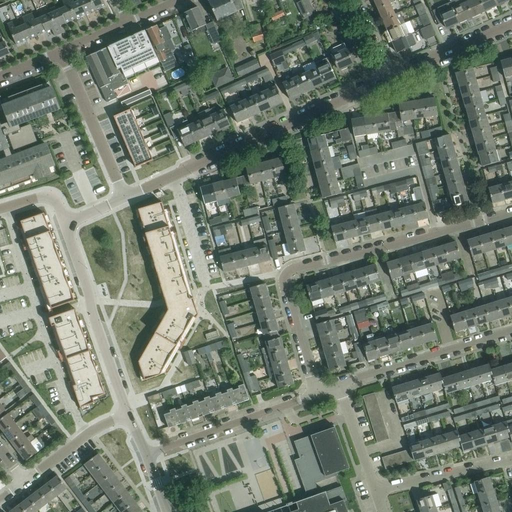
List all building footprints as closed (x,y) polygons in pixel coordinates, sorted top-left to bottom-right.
[(95,10),(90,0),(79,0),(79,1),(85,14),(95,10)] [(90,0),(95,10),(105,6),(102,0),(90,0)] [(211,0),(208,1),(217,21),(243,9),(240,0),(211,0)] [(302,0),(298,2),(305,19),(313,16),(311,11),(312,10),(307,0),(302,0)] [(395,1),(394,0),(373,0),(377,9),(389,3),(395,1)] [(484,11),(479,0),(470,0),(465,2),(472,17),(471,16),(477,13),(478,14),(484,11)] [(497,5),(494,0),(479,0),(484,11),(485,11),(484,10),(490,7),(491,8),(497,5)] [(73,1),(68,3),(75,19),(85,14),(79,1),(74,3),(73,1)] [(472,17),(465,2),(452,8),(459,23),(459,21),(465,19),(465,20),(472,17)] [(68,3),(64,5),(65,7),(60,9),(59,6),(58,7),(66,23),(75,19),(68,3)] [(394,14),(389,3),(377,9),(382,20),(394,14)] [(57,30),(61,28),(60,25),(66,23),(58,7),(48,11),(57,30)] [(184,13),(192,31),(206,25),(197,7),(184,13)] [(345,17),(341,7),(330,11),(335,21),(345,17)] [(459,23),(452,8),(440,14),(437,8),(432,10),(438,24),(443,22),(446,28),(447,28),(446,27),(452,24),(453,26),(459,23)] [(52,32),(57,30),(48,11),(39,15),(46,32),(51,29),(52,32)] [(271,16),(273,21),(284,16),(282,11),(271,16)] [(400,12),(394,14),(382,20),(387,31),(404,23),(400,12)] [(422,23),(424,27),(425,27),(430,24),(429,20),(426,14),(419,17),(422,23)] [(34,18),(29,20),(36,36),(46,32),(39,15),(38,15),(40,18),(35,20),(34,18)] [(29,20),(24,22),(25,24),(20,27),(26,40),(36,36),(29,20)] [(409,34),(404,23),(387,31),(391,42),(404,36),(409,34)] [(249,28),(254,42),(264,39),(260,24),(249,28)] [(435,36),(430,24),(425,27),(430,38),(435,36)] [(146,30),(150,39),(153,47),(154,47),(160,61),(159,62),(164,72),(175,67),(170,57),(168,53),(167,54),(166,52),(164,53),(160,44),(164,42),(156,25),(146,30)] [(14,26),(9,29),(16,45),(26,40),(20,27),(15,29),(14,26)] [(214,26),(207,29),(213,45),(221,41),(214,26)] [(343,31),(349,46),(356,43),(351,32),(352,31),(350,28),(343,31)] [(145,31),(107,47),(109,52),(114,63),(117,70),(121,68),(123,72),(123,73),(157,58),(145,31)] [(1,36),(0,33),(0,57),(9,54),(1,36)] [(409,47),(404,36),(391,42),(396,53),(409,47)] [(295,50),(306,45),(304,40),(292,45),(295,50)] [(189,44),(184,47),(186,53),(192,51),(189,44)] [(283,55),(295,50),(292,45),(281,50),(283,55)] [(107,47),(86,57),(96,80),(100,88),(107,102),(117,98),(114,90),(128,84),(125,79),(123,73),(123,72),(119,74),(117,70),(114,63),(109,52),(107,47)] [(332,55),(338,70),(340,69),(341,70),(347,68),(346,66),(353,63),(350,56),(353,54),(350,48),(347,49),(346,49),(332,55)] [(284,57),(283,55),(281,50),(269,55),(273,62),(284,57)] [(194,58),(187,62),(192,72),(199,68),(194,58)] [(326,58),(315,64),(317,68),(323,83),(327,81),(327,82),(335,79),(328,63),(326,58)] [(511,75),(511,58),(500,61),(504,78),(511,75)] [(489,69),(491,75),(497,74),(496,67),(489,69)] [(267,68),(256,73),(258,78),(262,76),(265,83),(273,79),(270,73),(267,68)] [(305,73),(303,68),(292,74),(293,78),(294,78),(301,93),(304,91),(305,92),(312,89),(312,88),(305,73)] [(323,83),(317,68),(305,73),(312,88),(316,86),(316,87),(324,84),(323,83)] [(472,68),(464,70),(455,73),(458,85),(475,80),(472,68)] [(227,70),(211,77),(215,86),(231,79),(227,70)] [(258,78),(256,73),(245,78),(247,83),(251,81),(252,84),(257,81),(258,85),(260,84),(258,78)] [(499,80),(497,74),(491,75),(493,82),(499,80)] [(195,78),(184,84),(186,88),(197,83),(195,78)] [(235,88),(247,83),(245,78),(233,83),(237,91),(235,88)] [(301,94),(301,93),(294,78),(293,78),(282,83),(289,99),(293,97),(301,94)] [(479,92),(475,80),(458,85),(462,96),(479,92)] [(237,91),(233,83),(221,89),(224,94),(228,92),(230,95),(233,93),(237,91)] [(175,93),(186,88),(184,84),(173,89),(175,93)] [(19,125),(44,115),(53,112),(58,110),(49,86),(43,88),(42,85),(8,98),(9,101),(3,103),(8,117),(0,120),(0,149),(3,148),(7,158),(0,160),(0,191),(49,173),(48,170),(54,168),(45,144),(37,147),(22,152),(20,147),(36,142),(30,126),(20,130),(19,125)] [(276,86),(264,91),(271,106),(275,105),(275,106),(283,102),(276,86)] [(163,99),(175,93),(173,89),(161,94),(163,99)] [(496,92),(498,99),(504,97),(502,90),(496,92)] [(271,106),(264,91),(253,96),(260,112),(263,110),(264,111),(271,107),(271,106)] [(217,96),(215,92),(203,97),(206,102),(217,96)] [(482,103),(479,92),(462,96),(465,108),(482,103)] [(260,112),(253,96),(241,101),(248,117),(252,115),(252,116),(260,112)] [(506,104),(504,97),(498,99),(500,105),(506,104)] [(434,98),(422,100),(425,117),(437,115),(434,98)] [(425,117),(422,100),(410,102),(413,119),(425,117)] [(248,117),(241,101),(229,107),(237,123),(237,122),(240,120),(241,121),(249,117),(248,117)] [(413,119),(410,102),(398,104),(399,112),(393,113),(395,122),(396,127),(403,126),(402,121),(413,119)] [(485,115),(482,103),(465,108),(468,120),(485,115)] [(219,131),(218,130),(212,115),(209,108),(197,114),(200,120),(207,135),(211,133),(211,134),(219,131)] [(131,109),(114,117),(118,127),(136,120),(131,109)] [(223,110),(212,115),(218,130),(222,128),(223,129),(230,126),(223,110)] [(395,122),(393,113),(375,115),(378,133),(390,131),(389,123),(395,122)] [(502,115),(504,122),(511,120),(509,114),(502,115)] [(378,133),(375,115),(363,117),(366,135),(378,133)] [(489,126),(485,115),(468,120),(472,131),(489,126)] [(196,140),(189,125),(177,130),(176,126),(172,117),(165,120),(169,129),(170,129),(174,139),(180,136),(184,146),(185,146),(184,145),(188,144),(188,145),(196,141),(196,140)] [(366,135),(363,117),(351,119),(354,137),(366,135)] [(136,120),(118,127),(122,137),(140,130),(136,120)] [(207,135),(200,120),(189,125),(196,140),(199,139),(200,139),(208,136),(207,135)] [(492,138),(489,126),(472,131),(475,143),(492,138)] [(338,131),(341,142),(351,139),(348,128),(338,131)] [(434,128),(427,130),(429,137),(436,135),(434,128)] [(140,130),(122,137),(127,147),(144,140),(140,130)] [(429,137),(427,130),(420,132),(415,133),(417,140),(429,137)] [(307,139),(310,151),(327,146),(324,134),(307,139)] [(449,134),(434,138),(438,150),(452,146),(450,138),(450,139),(449,135),(449,134)] [(495,150),(492,138),(475,143),(478,155),(495,150)] [(405,139),(398,141),(400,148),(406,146),(405,139)] [(144,140),(127,147),(131,157),(148,149),(144,140)] [(400,148),(398,141),(391,143),(393,149),(400,148)] [(415,144),(418,156),(423,155),(423,154),(429,153),(426,141),(415,144)] [(346,147),(348,153),(354,152),(353,145),(346,147)] [(370,155),(368,149),(368,145),(361,146),(362,150),(358,152),(359,158),(370,155)] [(368,145),(368,149),(370,155),(377,153),(375,147),(369,149),(368,145)] [(330,158),(327,146),(310,151),(313,163),(330,158)] [(453,147),(452,146),(438,150),(441,162),(456,158),(454,150),(453,150),(452,147),(453,147)] [(148,149),(131,157),(135,167),(153,160),(148,149)] [(498,162),(495,150),(478,155),(482,166),(498,162)] [(356,158),(354,152),(348,153),(350,160),(356,158)] [(423,155),(418,156),(421,167),(431,165),(429,158),(425,159),(423,155)] [(281,158),(269,161),(273,178),(285,175),(281,158)] [(333,170),(330,158),(313,163),(316,174),(333,170)] [(456,158),(441,162),(444,173),(459,169),(457,162),(456,162),(455,158),(456,158)] [(273,178),(269,161),(257,164),(262,181),(273,178)] [(262,181),(257,164),(245,167),(247,175),(241,176),(244,185),(262,181)] [(341,169),(344,180),(354,177),(361,175),(358,164),(341,169)] [(431,165),(421,167),(425,179),(434,176),(431,165)] [(459,170),(459,169),(444,173),(447,185),(462,181),(460,173),(459,173),(458,170),(459,170)] [(336,182),(333,170),(316,174),(319,186),(336,182)] [(363,182),(361,175),(354,177),(356,184),(363,182)] [(244,185),(241,176),(223,181),(228,198),(240,195),(238,187),(244,185)] [(437,188),(434,176),(425,179),(428,190),(437,188)] [(408,190),(407,185),(405,180),(394,183),(396,193),(408,190)] [(228,198),(223,181),(212,184),(216,201),(228,198)] [(462,181),(447,185),(450,197),(465,192),(463,185),(462,185),(461,181),(462,181)] [(340,194),(336,182),(319,186),(323,198),(340,194)] [(511,197),(511,185),(511,182),(500,185),(504,200),(504,199),(507,198),(508,199),(511,197)] [(396,193),(394,183),(382,186),(383,191),(390,189),(391,194),(396,193)] [(216,201),(212,184),(200,187),(204,204),(216,201)] [(504,200),(500,185),(488,188),(492,203),(493,203),(492,202),(496,201),(496,202),(504,200)] [(377,193),(383,191),(382,186),(375,188),(371,189),(375,205),(380,203),(377,193)] [(424,203),(420,187),(413,189),(417,205),(412,206),(416,221),(417,221),(416,220),(420,219),(420,220),(428,218),(424,203)] [(439,193),(437,188),(428,190),(431,202),(439,200),(436,200),(434,194),(439,193)] [(360,197),(359,192),(352,194),(355,207),(362,205),(361,202),(360,197)] [(465,193),(465,192),(450,197),(454,208),(469,204),(466,196),(466,197),(465,193)] [(278,197),(280,204),(287,202),(285,196),(278,197)] [(343,196),(336,198),(337,203),(339,208),(345,206),(344,201),(343,196)] [(272,199),(273,206),(280,204),(278,197),(272,199)] [(442,211),(439,200),(431,202),(434,214),(442,211)] [(162,202),(138,209),(165,301),(168,310),(138,362),(145,380),(159,375),(193,317),(196,319),(198,315),(193,298),(192,293),(183,264),(180,264),(163,205),(162,202)] [(296,216),(294,208),(293,208),(292,205),(293,204),(278,208),(281,220),(296,216)] [(416,221),(412,206),(401,209),(405,224),(405,223),(408,222),(408,223),(416,221)] [(256,207),(250,208),(251,215),(258,213),(256,207)] [(251,215),(250,208),(243,210),(245,217),(251,215)] [(405,224),(401,209),(389,212),(393,227),(393,226),(397,225),(397,226),(405,224)] [(393,227),(389,212),(377,215),(381,230),(382,230),(381,229),(385,228),(385,229),(393,227)] [(44,213),(21,221),(43,285),(38,287),(46,311),(75,301),(44,213)] [(227,214),(220,216),(222,223),(228,221),(227,214)] [(381,230),(377,215),(366,218),(370,233),(370,232),(373,231),(373,232),(381,230)] [(222,223),(220,216),(213,218),(215,224),(222,223)] [(259,216),(247,219),(249,224),(261,221),(259,216)] [(299,227),(297,220),(296,220),(295,216),(296,216),(281,220),(284,231),(299,227)] [(370,233),(366,218),(354,221),(358,236),(358,235),(362,234),(362,235),(370,233)] [(358,236),(354,221),(342,224),(346,239),(347,239),(346,238),(350,237),(350,238),(358,236)] [(231,223),(224,225),(225,230),(228,242),(236,240),(233,228),(232,228),(231,223)] [(346,239),(342,224),(331,227),(334,242),(335,242),(335,241),(338,240),(339,241),(346,239)] [(228,242),(225,230),(224,225),(212,228),(215,237),(224,235),(227,243),(228,242)] [(511,243),(511,226),(502,230),(506,246),(511,243)] [(302,239),(300,231),(299,232),(298,228),(299,228),(299,227),(284,231),(287,243),(302,239)] [(4,229),(0,230),(0,247),(8,245),(4,229)] [(506,246),(502,230),(490,233),(495,249),(506,246)] [(495,249),(490,233),(478,237),(483,253),(495,249)] [(483,253),(478,237),(467,241),(471,256),(483,253)] [(253,242),(254,248),(258,263),(259,263),(258,262),(262,261),(262,262),(270,260),(269,254),(266,238),(253,242)] [(305,251),(303,243),(302,243),(301,240),(302,239),(287,243),(290,255),(305,251)] [(456,242),(444,245),(449,261),(460,257),(456,242)] [(449,261),(444,245),(433,249),(437,264),(449,261)] [(235,269),(231,254),(232,254),(230,248),(218,251),(223,272),(224,272),(224,271),(227,270),(227,271),(235,269)] [(258,263),(254,248),(243,251),(247,266),(247,265),(251,264),(251,265),(258,263)] [(437,264),(433,249),(421,252),(426,268),(437,264)] [(243,251),(232,254),(231,254),(235,269),(235,268),(239,267),(239,268),(246,266),(247,266),(243,251)] [(426,268),(421,252),(410,256),(414,271),(426,268)] [(414,271),(410,256),(398,259),(403,275),(405,280),(411,278),(409,273),(414,271)] [(403,275),(398,259),(386,263),(391,279),(403,275)] [(375,264),(363,268),(368,284),(380,280),(375,264)] [(511,264),(508,266),(501,268),(502,273),(511,269),(511,264)] [(368,284),(363,268),(352,272),(357,287),(368,284)] [(502,273),(501,268),(489,272),(491,277),(502,273)] [(453,274),(454,274),(452,270),(440,274),(442,278),(443,284),(455,280),(453,274)] [(357,287),(352,272),(340,275),(345,291),(357,287)] [(477,275),(479,280),(491,277),(489,272),(477,275)] [(345,291),(340,275),(329,279),(334,294),(345,291)] [(443,284),(442,278),(430,282),(432,287),(443,284)] [(496,278),(489,280),(492,289),(493,289),(499,287),(496,278)] [(334,294),(329,279),(317,282),(322,298),(334,294)] [(492,289),(489,280),(477,283),(479,289),(485,287),(485,289),(492,289)] [(322,298),(317,282),(306,286),(311,302),(322,298)] [(421,291),(419,285),(418,282),(413,284),(414,287),(407,289),(409,294),(421,291)] [(432,287),(430,282),(419,285),(421,291),(432,287)] [(250,288),(253,300),(268,295),(265,283),(250,288)] [(384,294),(373,298),(374,303),(386,299),(384,294)] [(222,309),(226,308),(234,305),(232,296),(230,297),(230,296),(223,298),(222,295),(217,297),(222,309)] [(271,307),(268,295),(253,300),(256,311),(271,307)] [(511,314),(511,313),(507,298),(496,302),(501,318),(511,314)] [(388,302),(377,305),(378,310),(389,307),(388,302)] [(501,318),(496,302),(485,305),(489,321),(501,318)] [(351,310),(350,305),(338,308),(340,313),(351,310)] [(489,321),(485,305),(473,309),(478,325),(489,321)] [(275,318),(271,307),(256,311),(260,323),(275,318)] [(75,309),(49,318),(52,326),(55,325),(76,385),(73,386),(81,407),(94,403),(93,398),(105,394),(75,309)] [(329,317),(327,312),(326,309),(314,312),(317,321),(329,317)] [(353,312),(359,330),(363,329),(362,325),(364,325),(363,323),(368,321),(365,309),(360,310),(353,312)] [(478,325),(473,309),(461,313),(466,328),(478,325)] [(466,328),(461,313),(450,316),(455,332),(466,328)] [(346,316),(349,327),(354,326),(351,315),(346,316)] [(278,330),(275,318),(260,323),(263,335),(270,333),(272,340),(278,338),(276,331),(278,330)] [(336,331),(332,320),(316,324),(320,336),(336,331)] [(432,323),(420,327),(425,343),(437,339),(432,323)] [(425,343),(420,327),(409,330),(414,346),(425,343)] [(414,346),(409,330),(397,334),(402,350),(414,346)] [(217,331),(205,335),(207,341),(219,337),(217,331)] [(339,343),(336,331),(320,336),(323,347),(339,343)] [(283,349),(280,337),(278,338),(272,340),(270,333),(263,335),(266,347),(261,348),(263,355),(283,349)] [(402,350),(397,334),(386,338),(390,353),(402,350)] [(390,353),(386,338),(374,341),(379,357),(390,353)] [(222,341),(216,343),(218,349),(224,347),(222,341)] [(374,341),(363,345),(368,362),(369,362),(368,362),(374,360),(373,359),(379,357),(374,341)] [(210,352),(218,349),(216,343),(204,347),(209,361),(212,360),(210,352)] [(342,354),(339,343),(323,347),(326,359),(342,354)] [(209,361),(204,347),(197,349),(199,355),(202,364),(204,366),(208,364),(209,361)] [(285,348),(283,349),(263,355),(267,366),(272,365),(287,361),(285,355),(287,354),(285,348)] [(364,361),(361,349),(356,350),(359,362),(364,361)] [(195,363),(191,350),(184,353),(188,365),(195,363)] [(346,366),(342,354),(326,359),(330,371),(346,366)] [(244,361),(244,360),(239,362),(243,373),(248,372),(250,371),(246,360),(245,360),(244,361)] [(290,372),(287,361),(272,365),(275,376),(290,372)] [(8,368),(12,374),(16,371),(9,362),(5,364),(8,368)] [(511,362),(502,366),(507,381),(511,379),(511,362)] [(489,364),(477,367),(482,383),(493,380),(493,379),(490,369),(489,364)] [(502,366),(490,369),(493,379),(493,380),(495,385),(507,381),(502,366)] [(477,367),(465,371),(470,387),(482,383),(477,367)] [(24,381),(16,371),(12,374),(20,384),(24,381)] [(465,371),(453,375),(457,390),(470,387),(465,371)] [(252,383),(248,372),(243,373),(247,385),(252,383)] [(293,384),(290,372),(275,376),(278,388),(293,384)] [(439,373),(428,376),(432,392),(444,388),(441,378),(439,373)] [(453,375),(441,378),(444,388),(446,394),(457,390),(453,375)] [(428,376),(416,380),(420,396),(432,392),(428,376)] [(200,386),(198,380),(191,382),(193,389),(200,386)] [(416,380),(404,383),(409,399),(420,396),(416,380)] [(26,384),(24,381),(20,384),(27,394),(31,390),(26,384)] [(193,389),(191,382),(184,385),(187,391),(193,389)] [(404,383),(391,387),(396,403),(409,399),(404,383)] [(243,384),(232,388),(237,404),(244,401),(244,399),(248,398),(243,384)] [(225,408),(226,408),(220,392),(217,393),(215,387),(207,390),(209,396),(214,412),(221,409),(221,407),(225,406),(225,408)] [(175,388),(168,390),(170,396),(177,394),(175,388)] [(237,404),(232,388),(220,392),(226,408),(233,405),(232,403),(236,402),(237,404)] [(162,392),(164,399),(170,396),(168,390),(162,392)] [(149,404),(161,399),(159,393),(147,397),(149,404)] [(374,393),(362,396),(364,402),(376,398),(374,393)] [(30,397),(37,407),(41,404),(39,401),(34,394),(30,397)] [(214,412),(209,396),(197,400),(203,416),(210,413),(209,411),(213,410),(214,412)] [(376,398),(364,402),(366,408),(378,404),(376,398)] [(203,416),(197,400),(186,404),(191,420),(199,417),(198,415),(202,414),(203,416)] [(48,413),(41,404),(37,407),(45,416),(42,418),(48,413)] [(191,420),(186,404),(174,408),(180,424),(187,421),(187,419),(190,418),(191,420)] [(378,404),(366,408),(368,414),(380,410),(378,404)] [(180,424),(174,408),(169,410),(170,412),(164,415),(168,428),(176,425),(175,423),(179,422),(180,424)] [(380,410),(368,414),(370,419),(381,416),(380,410)] [(56,423),(48,413),(42,418),(37,422),(38,423),(39,422),(46,430),(56,423)] [(0,419),(0,427),(3,432),(15,423),(8,414),(0,419)] [(381,416),(370,419),(371,425),(383,422),(381,416)] [(505,421),(494,424),(499,441),(510,437),(505,421)] [(383,422),(371,425),(373,431),(385,427),(383,422)] [(11,442),(22,433),(15,423),(3,432),(11,442)] [(63,433),(56,423),(46,430),(52,426),(59,436),(63,433)] [(494,424),(482,428),(487,444),(499,441),(494,424)] [(346,501),(341,486),(319,494),(315,483),(337,475),(336,473),(349,468),(334,427),(310,435),(311,437),(304,439),(304,438),(294,441),(300,458),(299,458),(300,460),(295,462),(295,460),(294,460),(306,494),(302,495),(303,499),(296,502),(296,503),(299,509),(291,511),(347,511),(344,502),(346,501)] [(385,427),(373,431),(375,437),(387,433),(385,427)] [(482,428),(470,432),(475,448),(487,444),(482,428)] [(457,429),(456,430),(461,446),(463,452),(475,448),(470,432),(459,435),(457,429)] [(456,430),(446,433),(450,449),(461,446),(456,430)] [(18,451),(33,440),(30,436),(26,438),(22,433),(11,442),(18,451)] [(387,433),(375,437),(377,443),(389,439),(387,433)] [(446,433),(434,437),(439,453),(450,449),(446,433)] [(434,437),(422,441),(427,457),(439,453),(434,437)] [(42,448),(35,438),(33,440),(18,451),(25,461),(42,448)] [(422,441),(409,445),(410,449),(414,460),(427,457),(422,441)] [(410,449),(404,451),(408,462),(414,460),(410,449)] [(404,451),(399,452),(402,464),(408,462),(404,451)] [(399,452),(393,454),(396,466),(402,464),(399,452)] [(91,474),(105,463),(100,457),(100,458),(98,455),(98,454),(84,464),(91,474)] [(393,454),(387,456),(391,467),(396,466),(393,454)] [(387,456),(381,458),(385,469),(391,467),(387,456)] [(106,464),(105,463),(91,474),(99,484),(113,473),(108,467),(107,467),(105,464),(106,464)] [(113,473),(99,484),(106,493),(120,483),(115,476),(114,477),(112,474),(113,473)] [(67,488),(57,476),(51,481),(48,484),(48,483),(57,495),(66,488),(67,488)] [(64,480),(71,489),(76,486),(68,476),(64,480)] [(489,477),(473,482),(477,494),(493,489),(489,477)] [(57,495),(48,483),(47,483),(41,488),(42,489),(39,491),(38,490),(47,503),(48,502),(57,495),(57,496),(57,495)] [(113,503),(127,492),(122,486),(119,483),(120,483),(106,493),(113,503)] [(83,496),(76,486),(71,489),(79,499),(83,496)] [(493,489),(477,494),(481,506),(497,501),(493,489)] [(47,503),(38,490),(38,491),(32,495),(32,496),(29,498),(29,497),(28,498),(38,510),(47,503)] [(120,511),(135,502),(130,495),(129,496),(127,493),(127,492),(113,503),(120,511)] [(431,495),(416,500),(419,511),(420,511),(436,507),(435,505),(432,495),(431,495)] [(90,505),(83,496),(79,499),(86,508),(90,505)] [(38,510),(28,498),(22,503),(23,503),(20,505),(19,505),(24,511),(34,511),(37,510),(38,510)] [(500,511),(497,501),(481,506),(483,511),(500,511)] [(140,511),(142,511),(137,505),(136,505),(134,502),(135,502),(120,511),(140,511)]
